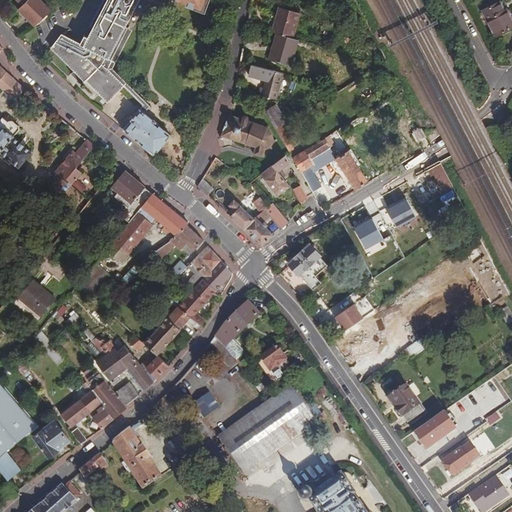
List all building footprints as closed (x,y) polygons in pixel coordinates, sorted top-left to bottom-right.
[(19,10),(35,27),(49,13),(45,9),(48,7),(41,0),(30,0),(22,7),(19,10)] [(52,47),(86,84),(87,84),(108,102),(124,87),(127,84),(108,65),(128,28),(125,26),(139,0),(149,0),(166,6),(169,0),(184,6),(183,8),(203,16),(209,0),(108,0),(86,42),(82,40),(81,44),(62,34),(52,47)] [(505,10),(501,1),(483,10),(496,36),(511,28),(511,17),(508,9),(505,10)] [(276,15),(271,32),(276,34),(291,38),(298,13),(279,7),(277,11),(276,15)] [(291,38),(276,34),(268,60),(286,65),(289,56),(291,56),(297,40),(291,38)] [(282,75),(252,65),(249,76),(265,81),(261,95),(275,99),(282,75)] [(0,88),(14,101),(25,89),(7,72),(0,81),(0,88)] [(123,130),(154,156),(171,135),(145,113),(150,107),(128,85),(127,84),(124,87),(144,106),(123,130)] [(283,125),(286,123),(277,107),(266,114),(275,129),(283,125)] [(233,113),(231,111),(226,123),(229,124),(227,129),(225,128),(221,138),(223,139),(224,137),(234,141),(234,143),(235,143),(236,142),(246,145),(245,147),(247,147),(247,146),(255,149),(252,156),(262,158),(264,152),(269,150),(269,152),(271,151),(270,149),(272,143),(275,144),(275,142),(273,141),(271,133),(267,129),(268,126),(267,126),(266,128),(256,124),(256,122),(254,121),(253,123),(248,121),(249,117),(245,116),(245,117),(243,116),(242,119),(232,115),(233,113)] [(8,122),(4,118),(0,123),(0,153),(1,153),(7,158),(6,160),(10,164),(12,162),(20,168),(33,153),(15,137),(20,130),(20,126),(13,120),(9,121),(8,122)] [(293,141),(283,125),(275,129),(290,153),(294,150),(289,143),(293,141)] [(71,136),(75,130),(71,127),(67,133),(69,135),(71,136)] [(418,142),(426,137),(422,129),(414,135),(418,142)] [(336,158),(324,138),(293,158),(310,188),(320,183),(314,171),(336,158)] [(77,169),(95,146),(87,140),(76,153),(73,151),(56,172),(71,184),(81,172),(77,169)] [(356,191),(369,183),(358,165),(360,164),(350,149),(336,158),(356,191)] [(289,163),(286,156),(262,174),(278,196),(289,186),(282,177),(278,172),(281,170),(289,163)] [(455,188),(440,160),(428,167),(433,176),(435,175),(445,193),(455,188)] [(129,224),(152,194),(145,189),(146,188),(125,171),(111,188),(118,193),(112,201),(126,212),(121,217),(129,224)] [(77,178),(70,186),(80,194),(87,186),(77,178)] [(214,190),(202,179),(198,187),(207,196),(214,190)] [(308,198),(301,185),(294,190),(302,205),(308,198)] [(248,203),(258,196),(254,190),(244,197),(248,203)] [(176,235),(187,226),(189,224),(152,194),(129,224),(107,251),(123,263),(152,225),(150,224),(155,218),(165,226),(161,231),(167,235),(171,230),(176,235)] [(268,207),(260,196),(253,201),(262,213),(268,207)] [(393,227),(415,217),(406,197),(384,207),(393,227)] [(235,210),(230,216),(236,223),(245,229),(255,220),(234,201),(230,205),(235,210)] [(268,207),(262,213),(255,220),(245,229),(264,246),(275,236),(266,228),(268,226),(264,223),(270,217),(281,230),(289,222),(273,202),(268,207)] [(365,207),(354,212),(358,222),(369,217),(365,207)] [(371,245),(375,252),(388,244),(372,215),(351,227),(364,249),(371,245)] [(195,252),(204,242),(187,226),(176,235),(154,252),(162,261),(177,246),(182,250),(183,249),(188,244),(195,252)] [(190,257),(195,252),(188,244),(183,249),(190,257)] [(291,263),(313,290),(322,282),(317,276),(329,266),(312,245),(291,263)] [(216,292),(233,273),(208,246),(192,263),(202,272),(199,276),(195,279),(193,277),(186,284),(193,291),(202,280),(216,292)] [(117,272),(121,276),(136,265),(144,259),(140,254),(117,272)] [(136,265),(141,270),(148,265),(144,259),(136,265)] [(505,285),(492,260),(485,264),(497,288),(490,292),(491,294),(505,285)] [(172,270),(178,277),(187,268),(181,262),(172,270)] [(202,272),(192,263),(188,266),(199,276),(202,272)] [(112,277),(96,265),(82,281),(81,283),(97,298),(112,277)] [(216,303),(220,296),(216,292),(202,280),(193,291),(183,302),(178,297),(174,301),(201,327),(205,321),(197,313),(210,298),(216,303)] [(43,318),(58,301),(35,281),(20,299),(43,318)] [(505,285),(491,294),(495,302),(509,292),(505,285)] [(197,332),(201,327),(174,301),(172,303),(179,310),(169,320),(180,330),(187,322),(197,332)] [(248,302),(224,326),(215,337),(224,347),(232,340),(259,314),(248,302)] [(354,305),(336,317),(346,331),(364,318),(354,305)] [(511,318),(511,316),(507,307),(500,311),(506,322),(511,318)] [(65,321),(69,326),(80,317),(76,313),(65,321)] [(395,351),(374,319),(356,332),(378,364),(395,351)] [(180,330),(169,320),(145,344),(158,356),(181,331),(180,330)] [(144,392),(154,382),(147,374),(133,355),(125,345),(118,350),(110,340),(106,342),(102,341),(100,341),(97,336),(94,334),(90,337),(105,356),(97,363),(110,381),(114,378),(117,382),(120,380),(117,376),(128,368),(132,373),(130,374),(144,391),(144,392)] [(138,349),(144,343),(135,335),(129,341),(138,349)] [(232,369),(238,364),(235,361),(224,347),(215,337),(210,344),(232,369)] [(232,340),(224,347),(235,361),(242,355),(242,351),(232,340)] [(424,341),(405,354),(410,361),(429,347),(424,341)] [(294,370),(277,346),(262,357),(278,380),(294,370)] [(54,354),(51,356),(58,365),(61,362),(54,354)] [(154,382),(169,366),(158,356),(152,362),(149,359),(143,364),(150,371),(147,374),(154,382)] [(37,382),(17,358),(12,363),(32,387),(37,382)] [(86,379),(89,382),(100,373),(98,371),(86,379)] [(92,390),(115,420),(127,409),(125,406),(139,395),(131,384),(122,391),(121,389),(115,393),(100,373),(89,382),(94,389),(92,390)] [(496,447),(511,436),(511,402),(494,376),(442,410),(462,440),(482,426),(496,447)] [(78,389),(86,383),(85,381),(83,382),(75,379),(72,382),(78,389)] [(420,404),(407,386),(390,398),(397,408),(397,412),(400,415),(403,417),(408,423),(423,412),(419,406),(420,404)] [(17,403),(4,387),(0,390),(0,397),(9,409),(17,403)] [(316,420),(293,389),(221,439),(244,472),(316,420)] [(93,418),(102,430),(115,420),(92,390),(61,416),(71,428),(100,405),(102,407),(97,412),(99,413),(93,418)] [(219,406),(209,393),(196,403),(205,416),(219,406)] [(427,451),(455,432),(442,413),(414,433),(427,451)] [(69,441),(54,423),(34,440),(50,459),(59,451),(58,450),(69,441)] [(142,447),(130,428),(114,441),(115,446),(125,461),(123,464),(129,473),(131,471),(143,489),(161,475),(149,457),(150,456),(143,446),(142,447)] [(77,429),(71,434),(81,445),(87,441),(77,429)] [(471,442),(462,448),(445,460),(454,474),(471,463),(471,462),(480,455),(471,442)] [(20,472),(5,453),(0,456),(0,470),(8,482),(20,472)] [(80,470),(81,471),(85,476),(83,478),(94,490),(99,485),(90,474),(99,467),(101,468),(104,467),(106,469),(110,465),(100,454),(80,470)] [(378,511),(353,476),(341,474),(313,494),(312,490),(309,488),(305,488),(302,489),(300,493),(301,496),(303,499),(306,500),(310,499),(318,511),(378,511)] [(495,476),(470,494),(482,511),(507,493),(495,476)] [(69,482),(35,511),(62,511),(81,495),(69,482)]
